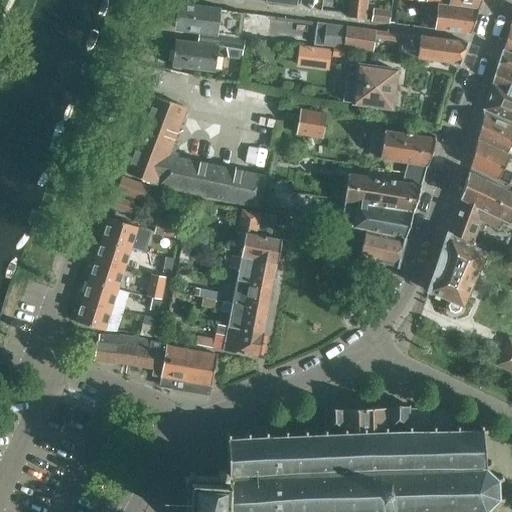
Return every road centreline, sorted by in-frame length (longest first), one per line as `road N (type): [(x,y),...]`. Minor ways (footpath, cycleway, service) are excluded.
road 1 (residential): [(181,426),(140,398),(37,356),(170,0)]
road 2 (tertiary): [(374,340),(404,305),(487,41)]
road 3 (residential): [(487,41),(178,0)]
road 4 (tertiary): [(181,426),(285,390),(374,340)]
road 5 (residential): [(511,418),(416,374),(374,340)]
road 6 (unknown): [(139,83),(234,110),(237,149)]
